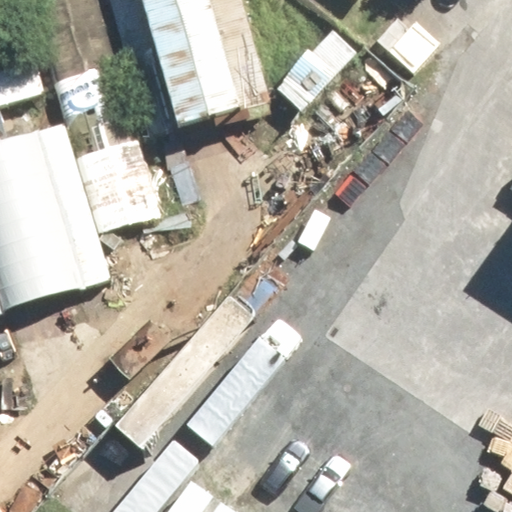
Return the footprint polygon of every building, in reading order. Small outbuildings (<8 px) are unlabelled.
[(33,0),(100,226),(157,210),(95,0),(33,0)] [(153,0),(118,0),(157,136),(189,128),(153,0)] [(274,101),(250,0),(215,0),(241,109),(274,101)] [(366,54),(341,30),(286,88),(311,111),(366,54)] [(0,253),(17,311),(76,294),(0,41),(0,253)] [(224,511),(196,492),(181,511),(224,511)]
